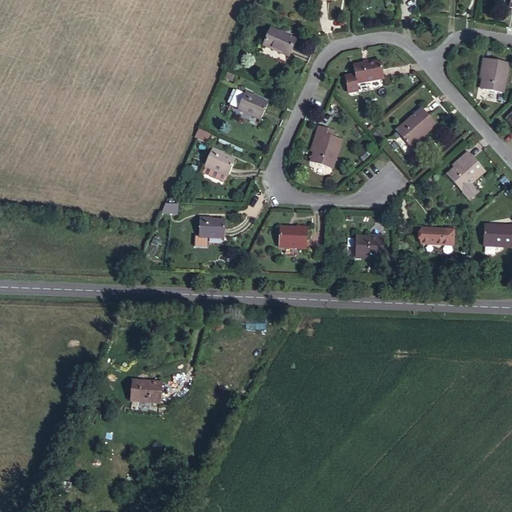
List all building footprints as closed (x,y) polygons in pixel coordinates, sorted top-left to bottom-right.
[(288,59),(295,43),(270,32),(262,48),(288,59)] [(503,85),(507,62),(481,57),(477,77),(481,78),(479,90),(498,93),(500,84),(503,85)] [(383,80),(382,71),(380,63),(353,68),(354,77),(356,85),(383,80)] [(354,77),(345,79),(348,95),(357,94),(356,85),(354,77)] [(236,110),(260,122),(267,106),(253,100),(255,97),(244,92),(236,110)] [(433,121),(426,114),(420,107),(394,130),(408,145),(433,121)] [(333,133),(319,129),(310,154),(316,156),(312,165),(330,172),(332,164),(334,165),(341,143),(331,140),(333,133)] [(210,172),(225,179),(233,164),(218,157),(219,155),(210,150),(201,168),(210,172)] [(482,172),(474,163),(464,152),(450,165),(454,169),(445,177),(459,191),(464,186),(465,187),(469,184),(482,172)] [(201,168),(198,173),(207,178),(210,172),(201,168)] [(225,179),(210,172),(207,178),(219,185),(223,184),(225,179)] [(464,186),(459,191),(466,199),(475,191),(469,184),(465,187),(464,186)] [(174,207),(167,207),(163,216),(174,216),(174,207)] [(194,240),(221,242),(221,224),(204,223),(205,221),(195,220),(194,240)] [(511,229),(504,229),(504,231),(484,230),(483,250),(511,252),(511,229)] [(276,250),(304,252),(305,230),(295,230),(295,231),(278,230),(276,250)] [(441,249),(442,234),(420,232),(419,248),(441,249)] [(442,234),(441,249),(453,249),(454,234),(442,234)] [(380,237),(371,237),(371,239),(350,238),(349,259),(379,261),(380,237)] [(461,271),(468,272),(469,260),(462,259),(461,271)] [(131,400),(164,401),(166,378),(133,376),(131,400)]
